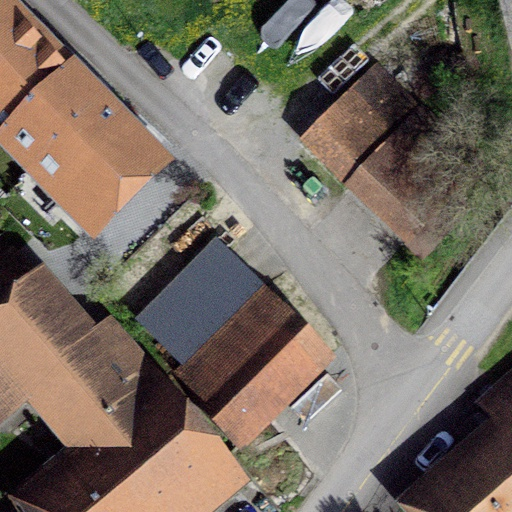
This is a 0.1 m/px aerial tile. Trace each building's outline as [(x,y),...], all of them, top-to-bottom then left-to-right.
[(0,134),(91,225),(153,162),(1,10),(0,11),(0,134)] [(317,129),(362,173),(397,136),(415,117),(372,74),(317,129)] [(362,173),(420,229),(455,193),(397,136),(362,173)] [(236,447),(328,355),(225,254),(149,330),(186,367),(176,377),(198,399),(193,404),(236,447)] [(62,439),(149,365),(115,333),(84,360),(29,294),(31,291),(7,256),(0,263),(0,416),(25,395),(62,439)] [(22,504),(28,511),(175,511),(230,465),(176,392),(149,365),(62,439),(77,456),(22,504)] [(424,511),(511,511),(511,378),(482,405),(509,437),(470,471),(462,462),(432,489),(439,497),(424,511)]
